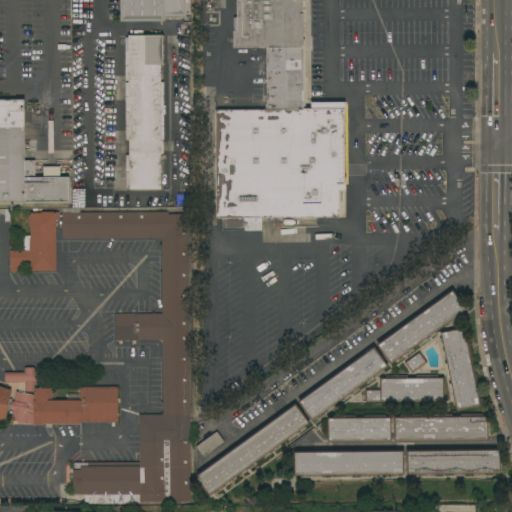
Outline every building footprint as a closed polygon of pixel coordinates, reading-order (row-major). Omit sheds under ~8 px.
[(120,0),(189,0),(190,13),(186,13),(186,16),(171,16),(165,16),(165,21),(121,21),(120,0)] [(308,0),(308,1),(306,1),(306,48),(305,48),(305,109),(311,109),(311,102),(345,102),(346,190),(339,190),(339,217),(262,217),(262,231),(244,231),(244,228),(225,228),(225,218),(215,218),(215,109),(266,109),(266,47),(233,48),(233,30),(233,17),(236,17),(236,0),(308,0)] [(163,35),(163,65),(160,65),(160,82),(164,82),(164,140),(161,140),(161,141),(163,141),(164,154),(161,154),(161,189),(129,189),(129,188),(126,188),(126,155),(129,155),(129,140),(126,140),(125,82),(128,82),(128,80),(125,80),(125,37),(128,37),(128,36),(163,35)] [(0,99),(24,99),(25,161),(35,160),(35,177),(69,177),(69,201),(0,202),(0,99)] [(82,188),(70,189),(70,201),(82,201),(82,188)] [(62,208),(80,208),(80,212),(167,212),(167,214),(189,214),(190,501),(140,502),(140,504),(84,504),(84,494),(73,494),(73,463),(139,462),(139,415),(163,415),(162,340),(138,340),(138,341),(116,341),(115,313),(138,313),(138,314),(162,314),(162,238),(62,239),(62,208)] [(0,209),(10,209),(10,221),(5,221),(5,214),(0,214),(0,209)] [(10,272),(10,251),(24,250),(23,236),(31,236),(31,225),(28,225),(28,215),(30,215),(30,213),(41,213),(41,212),(54,212),(59,212),(59,220),(56,220),(57,271),(10,272)] [(452,289),(467,309),(462,314),(463,315),(446,327),(445,326),(437,331),(438,332),(421,345),(420,344),(413,349),(414,350),(397,363),(395,361),(391,365),(376,345),(452,289)] [(456,410),(455,404),(453,405),(449,384),(451,384),(450,380),(448,380),(445,363),(446,363),(445,359),(444,359),(440,339),(441,338),(440,332),(465,327),(468,342),(469,341),(479,393),(478,393),(481,405),(456,410)] [(374,346),(389,366),(383,370),(384,372),(367,384),(366,383),(358,388),(359,389),(342,402),(341,400),(334,405),(335,407),(318,420),(317,418),(312,421),(298,402),(374,346)] [(412,373),(404,362),(419,351),(427,362),(412,373)] [(25,372),(25,367),(34,367),(34,372),(38,372),(38,382),(34,382),(34,392),(26,392),(25,382),(5,382),(5,372),(25,372)] [(386,378),(386,376),(408,375),(408,378),(416,377),(416,376),(438,375),(438,377),(444,377),(444,401),(365,402),(365,389),(380,389),(380,378),(386,378)] [(0,385),(12,390),(6,419),(0,419),(0,385)] [(118,387),(118,422),(82,422),(82,424),(42,424),(42,425),(34,425),(34,424),(11,420),(13,411),(10,405),(14,401),(16,391),(35,395),(35,388),(52,388),(53,400),(80,400),(80,387),(118,387)] [(296,403),(310,423),(305,427),(306,428),(288,441),(287,440),(280,445),(281,446),(264,459),(263,457),(256,462),(257,464),(240,476),(239,475),(231,480),(232,481),(215,494),(214,493),(209,496),(196,479),(198,477),(196,475),(296,403)] [(394,417),(400,417),(400,415),(421,415),(421,418),(430,417),(430,415),(452,414),(452,417),(461,417),(461,414),(484,414),(484,416),(488,416),(489,440),(394,441),(394,417)] [(327,442),(327,417),(333,417),(333,415),(355,415),(355,418),(364,418),(364,415),(386,415),(386,417),(392,417),(392,442),(327,442)] [(223,441),(202,456),(196,447),(216,432),(223,441)] [(501,449),(501,474),(494,474),(494,476),(473,476),(473,474),(464,474),(464,476),(443,476),(443,474),(434,474),(434,476),(413,476),(413,475),(407,475),(407,450),(501,449)] [(294,452),(404,450),(404,475),(402,475),(402,476),(391,477),(391,475),(381,475),(381,477),(361,477),(361,475),(351,475),(351,477),(331,477),(331,475),(321,476),(321,477),(300,478),(300,476),(294,476),(294,452)]
